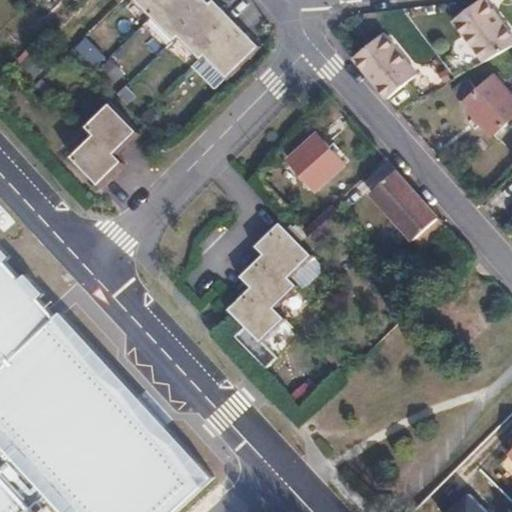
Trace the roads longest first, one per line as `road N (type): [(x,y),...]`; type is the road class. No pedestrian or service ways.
road 1 (tertiary): [(326,511),(96,263)]
road 2 (residential): [(96,263),(312,45)]
road 3 (residential): [(312,45),(511,272)]
road 4 (tertiary): [(96,263),(0,164)]
